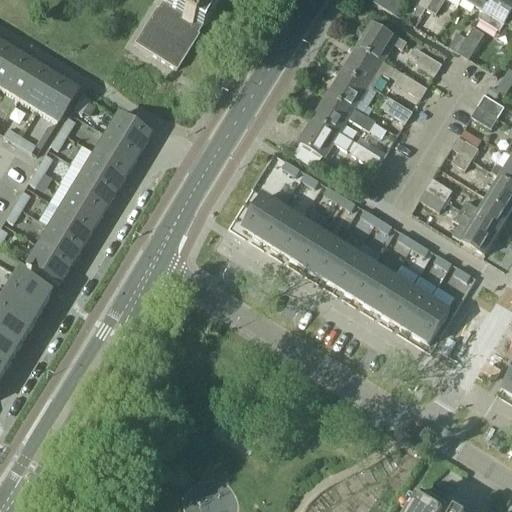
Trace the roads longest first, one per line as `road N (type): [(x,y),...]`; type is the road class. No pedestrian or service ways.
road 1 (residential): [(208,168),(186,155),(153,162),(0,415)]
road 2 (unclassified): [(429,432),(156,259)]
road 3 (tertiary): [(9,511),(123,339),(156,259)]
road 4 (tertiary): [(156,259),(105,328),(0,505)]
road 5 (tertiary): [(208,168),(312,0)]
road 6 (residential): [(429,432),(511,297)]
